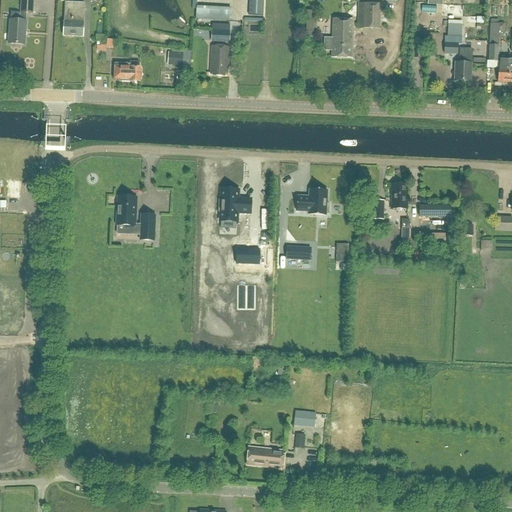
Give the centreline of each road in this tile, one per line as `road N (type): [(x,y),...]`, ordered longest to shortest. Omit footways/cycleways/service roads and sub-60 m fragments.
road 1 (track): [(511,168),(109,148),(53,156)]
road 2 (tertiary): [(511,117),(56,95)]
road 3 (unclassified): [(511,503),(125,485),(64,471)]
road 4 (unclassified): [(46,340),(56,95)]
road 5 (unclassified): [(64,471),(45,431),(46,340)]
